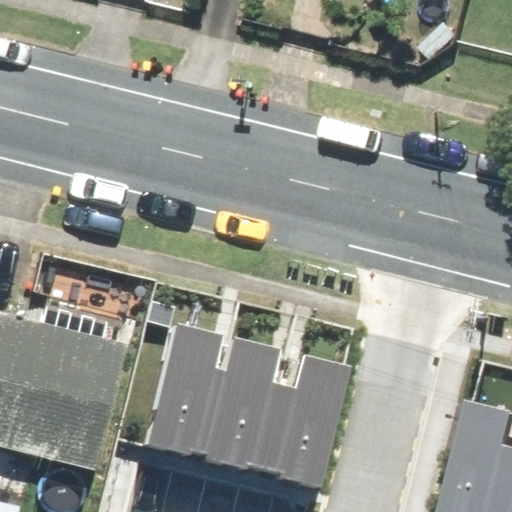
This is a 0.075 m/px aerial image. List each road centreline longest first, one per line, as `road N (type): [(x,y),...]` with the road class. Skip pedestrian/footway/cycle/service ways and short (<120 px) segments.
road 1 (tertiary): [(0,105),(441,215)]
road 2 (residential): [(441,215),(364,511)]
